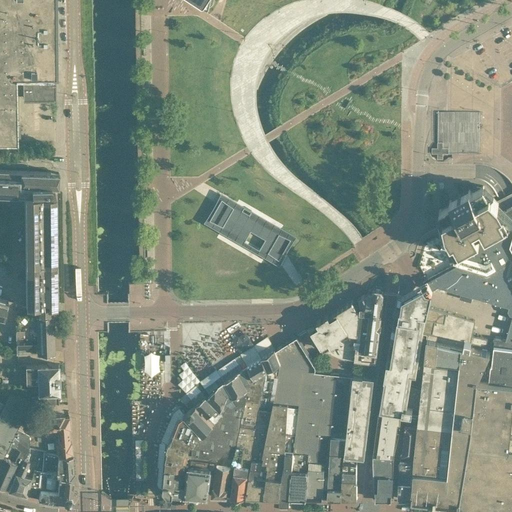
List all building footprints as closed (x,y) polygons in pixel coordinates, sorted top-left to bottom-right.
[(0,0),(0,137),(15,138),(14,74),(22,74),(23,98),(52,97),(52,96),(54,96),(53,0),(0,0)] [(431,147),(431,153),(437,153),(437,159),(443,159),(443,157),(443,153),(444,153),(448,153),(479,154),(480,111),(437,111),(437,142),(437,147),(431,147)] [(0,315),(4,317),(8,300),(0,298),(0,192),(24,194),(25,284),(25,295),(25,304),(37,304),(37,309),(49,309),(49,304),(56,304),(55,192),(51,192),(50,186),(58,186),(58,183),(59,175),(59,173),(58,173),(50,172),(30,172),(28,171),(9,171),(6,170),(2,170),(0,170),(0,315)] [(511,195),(426,243),(420,266),(428,280),(428,281),(429,282),(429,283),(430,284),(432,287),(432,288),(432,289),(438,286),(438,285),(461,292),(490,300),(509,306),(511,306),(511,195)] [(218,205),(210,220),(223,226),(231,230),(238,234),(246,238),(251,230),(266,239),(261,247),(268,252),(279,259),(283,253),(291,238),(279,232),(272,229),(264,225),(256,220),(249,216),(242,211),(235,207),(234,207),(222,198),(218,205)] [(423,375),(427,337),(427,332),(423,331),(429,305),(431,297),(432,289),(432,288),(432,287),(430,284),(429,283),(423,286),(421,282),(417,285),(413,287),(402,293),(401,302),(400,306),(399,309),(398,317),(398,318),(397,325),(395,340),(392,356),(391,363),(388,363),(387,371),(389,372),(387,384),(384,384),(383,384),(383,385),(382,391),(382,393),(381,399),(380,400),(381,400),(384,402),(383,408),(389,409),(389,410),(401,411),(411,412),(411,413),(419,414),(422,389),(422,388),(414,385),(412,385),(410,384),(412,373),(418,374),(423,375)] [(362,360),(376,362),(377,354),(384,292),(381,289),(375,289),(372,291),(372,293),(367,292),(359,297),(361,307),(358,331),(355,359),(362,360)] [(355,359),(358,331),(361,307),(359,297),(353,301),(352,300),(329,315),(328,314),(317,321),(306,328),(312,337),(318,344),(318,343),(323,347),(324,349),(329,352),(331,353),(334,354),(341,357),(346,359),(347,358),(355,359)] [(476,380),(482,367),(489,350),(472,346),(473,341),(487,344),(488,338),(473,335),(475,320),(429,305),(423,331),(427,332),(427,337),(423,375),(423,376),(422,388),(422,389),(419,414),(413,457),(412,498),(434,501),(434,502),(437,502),(444,503),(457,504),(458,504),(469,445),(471,426),(476,380)] [(37,352),(54,351),(53,313),(16,314),(17,344),(18,349),(36,348),(37,352)] [(353,374),(351,374),(351,372),(349,372),(348,372),(345,372),(344,372),(345,372),(342,371),(342,373),(316,370),(316,366),(303,344),(304,344),(302,341),(301,342),(297,335),(296,336),(295,335),(293,336),(294,337),(293,337),(292,336),(290,338),(291,339),(290,339),(290,338),(287,340),(288,341),(275,349),(280,362),(275,395),(274,395),(273,402),(287,403),(298,404),(296,434),(294,451),(309,452),(308,460),(309,460),(322,461),(330,462),(332,435),(346,436),(350,406),(351,392),(353,375),(353,374)] [(511,339),(506,339),(493,337),(493,338),(494,338),(491,363),(490,363),(488,380),(486,379),(487,368),(482,367),(476,380),(471,426),(469,445),(458,504),(459,504),(473,506),(474,506),(475,506),(511,511),(511,339)] [(275,395),(280,362),(275,349),(275,347),(272,343),(259,352),(262,357),(266,366),(262,387),(260,401),(260,403),(268,404),(269,394),(274,395),(275,395)] [(262,387),(266,366),(262,357),(248,365),(254,379),(256,378),(256,386),(262,387)] [(256,386),(256,378),(254,379),(248,365),(245,360),(240,363),(250,380),(246,399),(244,407),(241,423),(256,425),(259,409),(260,403),(260,401),(262,387),(256,386)] [(144,414),(160,413),(159,391),(156,391),(155,369),(150,369),(150,361),(141,362),(144,414)] [(46,363),(46,365),(25,366),(26,382),(38,381),(38,397),(47,396),(47,404),(58,404),(58,392),(59,392),(58,382),(59,382),(58,375),(57,364),(51,365),(51,363),(46,363)] [(244,407),(246,399),(250,380),(240,363),(221,376),(232,393),(228,395),(221,411),(222,412),(223,413),(230,405),(244,407)] [(365,457),(374,386),(375,376),(374,376),(353,374),(351,392),(350,406),(346,436),(344,454),(358,455),(362,456),(362,455),(364,456),(365,457)] [(232,393),(221,376),(215,380),(215,379),(205,387),(210,393),(207,397),(221,411),(228,395),(232,393)] [(0,412),(9,394),(0,388),(0,412)] [(221,411),(207,397),(202,390),(201,390),(192,399),(191,399),(196,403),(214,422),(222,412),(221,411)] [(7,448),(14,434),(18,427),(17,427),(28,405),(31,398),(12,395),(9,394),(0,412),(0,461),(4,453),(5,453),(7,448)] [(285,455),(287,433),(287,403),(273,402),(272,405),(268,427),(263,455),(264,456),(263,461),(269,462),(264,496),(280,496),(282,471),(285,455)] [(185,413),(184,413),(202,431),(201,433),(202,435),(214,422),(196,403),(192,406),(185,413)] [(233,458),(237,447),(241,426),(241,423),(244,407),(230,405),(223,413),(222,412),(214,422),(202,435),(197,441),(194,445),(193,452),(191,451),(190,462),(189,462),(188,469),(185,494),(187,495),(187,493),(196,494),(205,495),(205,496),(208,496),(208,495),(210,479),(214,479),(216,465),(217,461),(223,456),(233,458)] [(174,412),(166,428),(197,441),(202,435),(201,433),(202,431),(184,413),(185,413),(180,407),(174,412)] [(401,411),(389,410),(389,409),(383,408),(380,408),(379,408),(378,418),(378,420),(376,430),(376,432),(375,441),(375,443),(373,452),(373,454),(373,459),(374,473),(374,490),(375,490),(375,498),(392,498),(394,454),(400,431),(400,424),(401,411)] [(263,455),(268,427),(271,411),(267,410),(259,409),(256,425),(256,429),(250,463),(249,467),(250,467),(250,469),(249,469),(246,496),(255,496),(264,496),(269,462),(263,461),(264,456),(263,455)] [(413,457),(419,414),(411,413),(411,412),(401,411),(400,424),(405,425),(402,455),(400,455),(398,498),(412,498),(413,457)] [(68,426),(70,426),(69,415),(63,415),(63,414),(54,415),(52,415),(52,417),(46,417),(35,418),(36,434),(28,434),(18,427),(14,434),(19,438),(29,446),(40,448),(59,452),(70,452),(70,451),(72,451),(71,439),(69,439),(68,426)] [(147,433),(151,418),(143,416),(139,430),(147,433)] [(250,463),(256,429),(241,426),(237,447),(233,458),(231,465),(235,466),(233,479),(231,496),(245,496),(247,479),(249,467),(250,463)] [(193,452),(194,445),(197,441),(166,428),(162,439),(161,442),(159,442),(158,456),(189,462),(190,462),(191,451),(193,452)] [(290,497),(294,451),(296,434),(287,433),(285,455),(282,471),(280,496),(280,503),(290,503),(290,498),(290,497)] [(4,453),(0,461),(0,485),(4,487),(5,486),(8,488),(13,478),(16,471),(20,464),(29,446),(19,438),(14,434),(7,448),(5,453),(4,453)] [(343,460),(344,454),(346,436),(332,435),(330,462),(327,488),(327,498),(342,498),(343,460)] [(30,482),(32,476),(34,468),(40,448),(29,446),(20,464),(16,471),(13,478),(8,488),(8,489),(26,494),(29,482),(30,482)] [(29,482),(26,494),(37,497),(44,498),(45,498),(64,500),(64,498),(68,498),(69,497),(70,493),(72,493),(73,474),(72,457),(71,457),(70,452),(59,452),(40,448),(34,468),(32,476),(30,482),(29,482)] [(306,498),(309,460),(308,460),(309,452),(294,451),(290,497),(290,498),(306,498)] [(357,462),(358,456),(358,455),(344,454),(343,460),(342,498),(357,498),(357,495),(358,488),(358,487),(357,487),(357,478),(357,462)] [(185,494),(188,469),(189,462),(158,456),(157,466),(159,466),(157,482),(158,485),(160,487),(162,487),(163,488),(163,489),(167,493),(168,493),(185,494)] [(231,467),(231,465),(233,458),(223,456),(217,461),(216,465),(214,479),(212,495),(226,496),(231,467)] [(322,498),(323,468),(322,468),(322,461),(309,460),(306,498),(322,498)]
